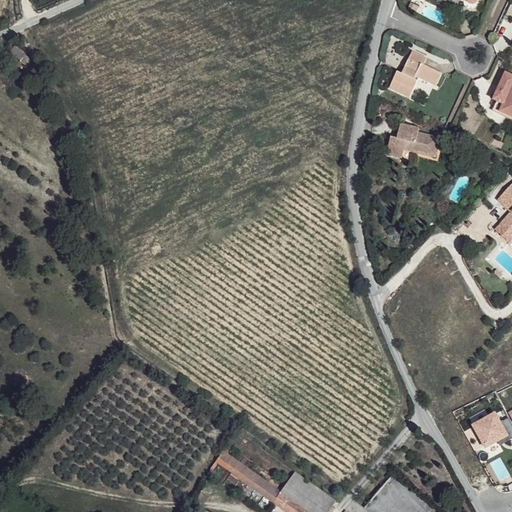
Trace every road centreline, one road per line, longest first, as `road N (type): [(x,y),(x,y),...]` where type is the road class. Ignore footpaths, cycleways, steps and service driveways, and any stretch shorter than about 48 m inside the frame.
road 1 (residential): [(386,13),(357,156),(356,214),(376,298),(424,417),(482,511)]
road 2 (track): [(511,310),(496,313),(442,234),(376,298)]
